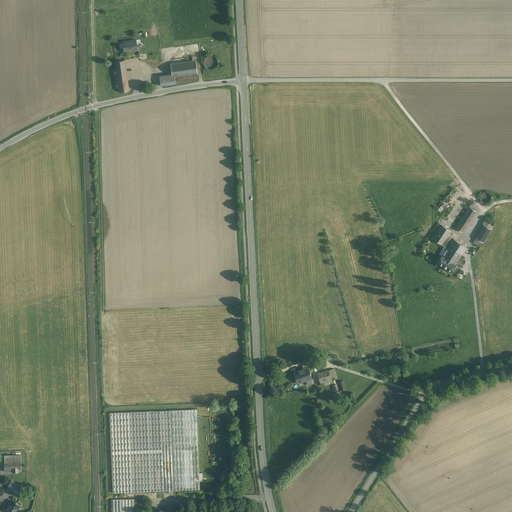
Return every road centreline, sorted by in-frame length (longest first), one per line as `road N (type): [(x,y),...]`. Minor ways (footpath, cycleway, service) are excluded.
road 1 (secondary): [(243,81),(262,447),(273,511)]
road 2 (unclassified): [(243,81),(511,80)]
road 3 (tertiary): [(0,148),(85,108),(243,81)]
road 4 (residential): [(511,365),(429,390),(351,511)]
